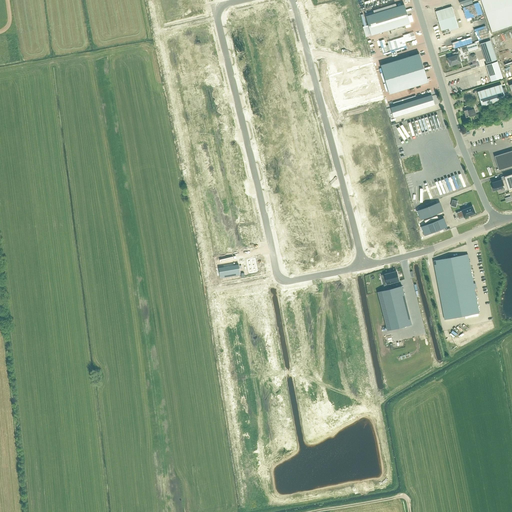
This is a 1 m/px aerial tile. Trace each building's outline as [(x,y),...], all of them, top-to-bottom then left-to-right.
[(180,6),(170,8),(172,15),(189,11),(187,4),(185,5),(183,0),(171,0),(172,2),(179,0),(180,6)] [(436,0),(423,3),(425,8),(437,6),(436,0)] [(511,0),(480,0),(492,33),(511,25),(511,0)] [(383,32),(410,24),(407,14),(404,4),(389,9),(366,16),(372,35),(383,32)] [(449,28),(458,26),(452,6),(435,11),(441,31),(442,30),(443,33),(450,31),(449,28)] [(282,12),(232,25),(238,47),(287,35),(282,12)] [(201,27),(187,30),(189,37),(194,36),(195,40),(208,37),(206,30),(202,31),(201,27)] [(480,44),(486,63),(496,60),(490,40),(480,44)] [(463,53),(478,48),(476,43),(461,48),(463,53)] [(195,50),(175,55),(186,104),(206,99),(195,50)] [(458,55),(460,55),(458,51),(452,53),(453,55),(452,57),(448,58),(450,65),(460,62),(458,55)] [(292,53),(266,59),(271,80),(288,76),(288,78),(297,76),(292,53)] [(419,53),(381,65),(389,94),(428,82),(419,53)] [(497,61),(485,65),(491,81),(502,77),(497,61)] [(373,63),(329,76),(340,109),(383,96),(373,63)] [(480,77),(470,80),(472,86),(481,84),(480,79),(483,78),(481,72),(474,74),(475,76),(480,75),(480,77)] [(482,106),(505,99),(501,84),(477,92),(482,106)] [(450,94),(457,93),(456,86),(448,88),(450,94)] [(390,108),(394,117),(434,105),(431,95),(390,108)] [(474,110),(477,109),(475,103),(468,105),(469,109),(464,111),(466,117),(476,114),(474,110)] [(384,110),(338,122),(357,194),(403,182),(384,110)] [(221,126),(192,133),(194,143),(223,136),(221,126)] [(233,149),(209,154),(211,162),(235,156),(233,149)] [(511,150),(494,156),(499,170),(511,166),(511,150)] [(287,156),(275,159),(282,189),(294,186),(287,156)] [(502,180),(492,183),(494,188),(492,188),(493,191),(504,187),(505,190),(508,189),(508,191),(511,189),(511,173),(504,176),(505,180),(502,181),(502,180)] [(227,180),(203,185),(205,195),(229,190),(227,180)] [(443,211),(439,202),(417,211),(421,220),(443,211)] [(459,219),(475,213),(472,207),(456,213),(459,219)] [(396,216),(366,224),(370,239),(399,231),(396,216)] [(443,218),(421,226),(425,236),(435,232),(447,227),(443,218)] [(468,254),(443,259),(454,318),(479,313),(474,288),(476,288),(475,283),(473,283),(468,254)] [(255,258),(246,259),(249,272),(257,271),(255,258)] [(454,318),(443,259),(433,261),(445,320),(454,318)] [(390,283),(399,281),(396,271),(384,274),(386,282),(383,282),(385,290),(377,292),(387,331),(411,325),(402,286),(391,288),(390,283)] [(352,311),(342,313),(346,333),(356,331),(352,311)]
